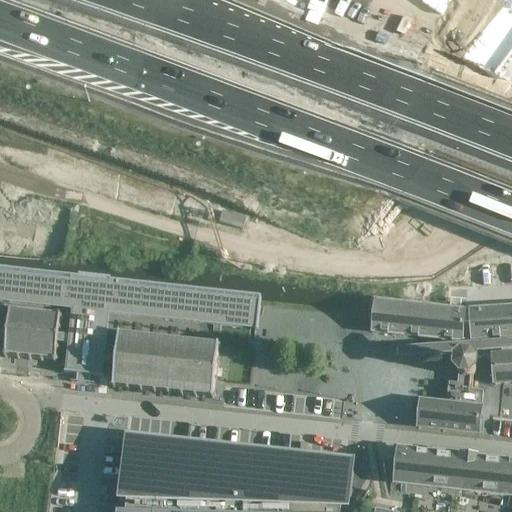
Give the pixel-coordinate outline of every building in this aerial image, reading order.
[(108,314),(214,325),(256,330),(259,305),(259,299),(0,270),(0,301),(74,310),(71,337),(58,336),(58,343),(70,345),(67,374),(78,375),(78,376),(90,377),(90,376),(101,377),(102,364),(115,365),(116,358),(103,357),(108,314)] [(462,342),(465,313),(465,312),(463,312),(463,313),(388,305),(377,304),(377,303),(375,303),(375,305),(375,307),(372,332),(372,334),(373,334),(374,333),(442,340),(462,342)] [(511,309),(508,309),(508,308),(507,309),(500,310),(500,309),(498,309),(498,310),(491,311),(491,310),(489,310),(489,311),(482,311),(482,310),(480,310),(480,311),(473,312),(472,311),(471,311),(471,312),(469,312),(469,313),(465,313),(462,342),(442,340),(442,348),(425,349),(425,356),(464,354),(463,361),(464,360),(465,360),(466,360),(467,360),(468,360),(470,361),(471,362),(472,353),(501,351),(501,354),(511,353),(511,309)] [(58,343),(58,336),(59,331),(61,331),(61,329),(59,329),(60,320),(62,320),(62,318),(60,317),(60,315),(58,315),(58,317),(47,316),(48,314),(45,314),(45,316),(36,315),(36,313),(34,313),(34,314),(24,313),(24,312),(22,311),(22,313),(11,312),(12,310),(9,310),(9,312),(7,312),(7,314),(9,315),(8,326),(6,326),(6,329),(8,329),(6,341),(4,340),(4,343),(5,343),(4,355),(3,355),(3,357),(5,357),(4,359),(7,359),(7,357),(9,357),(17,358),(17,360),(19,360),(20,358),(29,359),(29,361),(31,361),(31,360),(41,361),(41,362),(43,362),(43,361),(54,362),(53,364),(56,364),(56,362),(58,362),(58,360),(56,360),(57,351),(59,351),(59,349),(57,348),(58,343)] [(116,358),(115,365),(115,369),(113,369),(113,371),(114,371),(113,385),(111,385),(111,387),(113,387),(113,389),(115,389),(115,388),(126,389),(126,391),(128,391),(128,389),(140,390),(140,392),(142,392),(142,391),(153,392),(153,394),(155,394),(156,392),(167,393),(167,395),(169,395),(169,393),(181,395),(180,397),(183,397),(183,395),(194,396),(194,398),(196,398),(196,396),(211,398),(211,400),(213,400),(214,398),(215,399),(216,396),(214,396),(215,382),(217,382),(217,380),(216,380),(217,366),(219,366),(219,364),(217,364),(219,350),(221,350),(221,348),(219,347),(219,346),(217,345),(217,347),(202,346),(202,344),(200,344),(200,345),(188,344),(188,342),(186,342),(186,344),(175,343),(175,341),(173,341),(172,342),(161,341),(161,339),(159,339),(159,341),(148,340),(148,338),(146,338),(145,339),(134,338),(134,336),(132,336),(132,338),(120,337),(121,335),(118,335),(118,336),(116,336),(116,338),(118,339),(116,353),(115,353),(114,355),(116,355),(116,358)] [(511,353),(501,354),(501,355),(494,355),(494,354),(492,355),(491,356),(491,357),(492,357),(493,370),(492,370),(492,371),(493,371),(494,384),(493,384),(493,385),(495,385),(495,386),(496,386),(496,385),(504,385),(504,386),(505,385),(511,384),(511,353)] [(473,363),(471,362),(470,361),(468,360),(467,360),(466,360),(465,360),(464,360),(463,361),(461,362),(460,363),(459,365),(458,367),(458,368),(458,369),(458,371),(458,372),(458,373),(459,375),(457,390),(450,390),(450,385),(449,385),(449,389),(447,406),(421,403),(418,428),(478,435),(483,393),(471,392),(473,377),(474,376),(476,374),(476,373),(476,372),(476,370),(476,368),(476,367),(476,366),(475,365),(474,364),(473,363)] [(327,509),(329,469),(212,456),(213,447),(126,438),(118,502),(127,503),(125,511),(321,511),(322,508),(327,509)] [(511,463),(401,451),(401,450),(399,450),(399,452),(396,483),(395,483),(395,485),(397,485),(509,497),(511,497),(511,463)]
